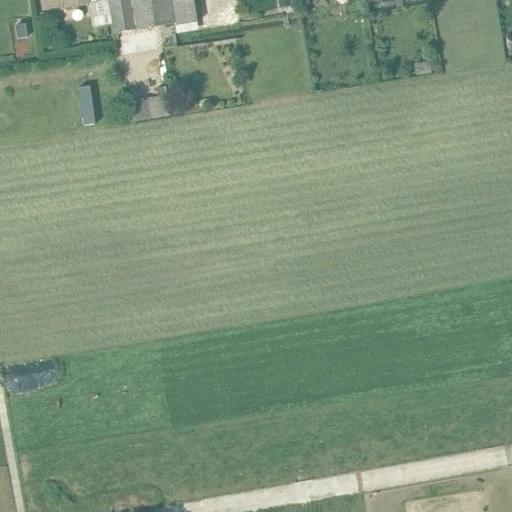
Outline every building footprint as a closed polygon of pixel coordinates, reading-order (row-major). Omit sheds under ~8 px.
[(107,0),(60,0),(62,9),(88,5),(90,15),(109,12),(107,0)] [(107,0),(109,12),(112,33),(173,24),(169,0),(107,0)] [(169,0),(173,24),(174,26),(196,23),(192,0),(169,0)] [(291,6),(289,0),(276,0),(278,9),(291,6)] [(157,98),(127,102),(130,122),(169,116),(164,88),(156,89),(157,98)]
